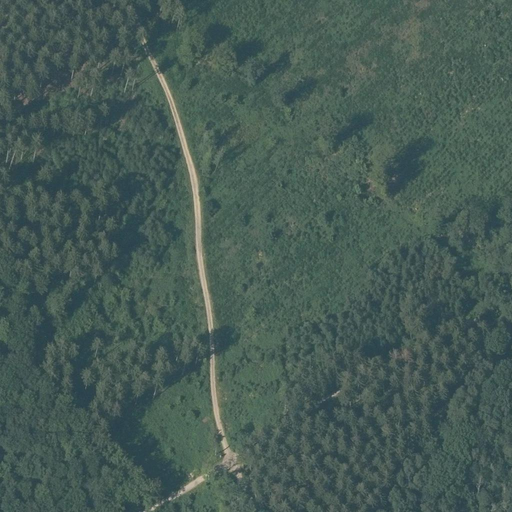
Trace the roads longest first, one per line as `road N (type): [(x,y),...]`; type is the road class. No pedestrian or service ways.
road 1 (track): [(137,30),(192,175),(214,403),(232,462)]
road 2 (track): [(232,462),(366,374),(511,302)]
road 3 (track): [(423,511),(511,355)]
